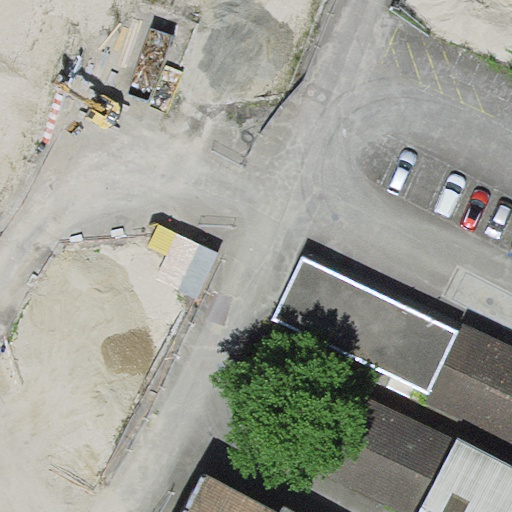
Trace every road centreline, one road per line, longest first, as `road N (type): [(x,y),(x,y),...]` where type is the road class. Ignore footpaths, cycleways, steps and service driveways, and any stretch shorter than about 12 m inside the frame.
road 1 (unknown): [(263,207),(322,63),(511,148)]
road 2 (unknown): [(263,207),(140,511)]
road 3 (unknown): [(263,207),(157,159),(142,131),(139,88),(165,0)]
road 4 (unknown): [(263,207),(511,311)]
